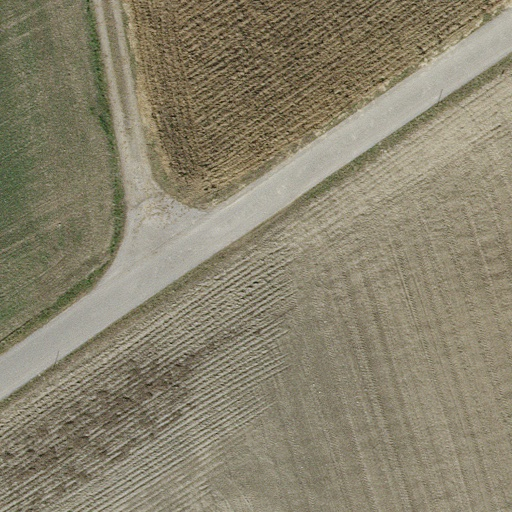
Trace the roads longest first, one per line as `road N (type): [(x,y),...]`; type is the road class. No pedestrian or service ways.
road 1 (track): [(0,385),(511,42)]
road 2 (track): [(107,0),(159,281)]
